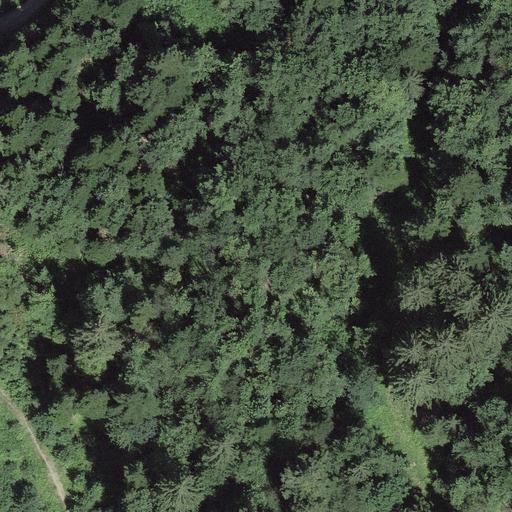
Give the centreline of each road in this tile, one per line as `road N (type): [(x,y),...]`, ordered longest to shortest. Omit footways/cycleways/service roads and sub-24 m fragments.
road 1 (track): [(449,0),(413,145),(387,359),(392,432),(424,465)]
road 2 (track): [(0,394),(32,421),(46,448),(61,511)]
